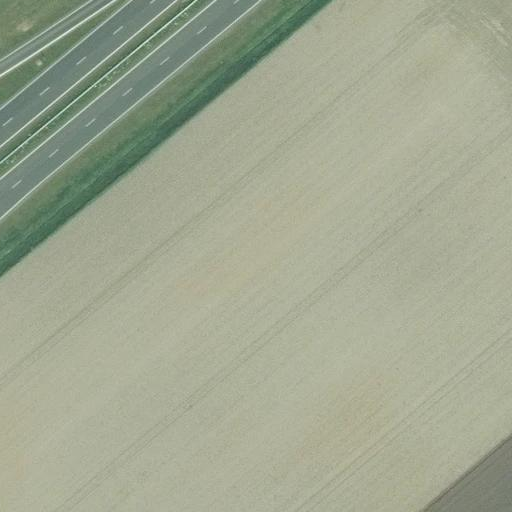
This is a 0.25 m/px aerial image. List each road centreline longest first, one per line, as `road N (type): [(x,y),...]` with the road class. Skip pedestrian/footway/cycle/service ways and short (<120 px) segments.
road 1 (trunk): [(0,200),(241,0)]
road 2 (trunk): [(155,0),(0,128)]
road 3 (trunk): [(109,0),(0,68)]
